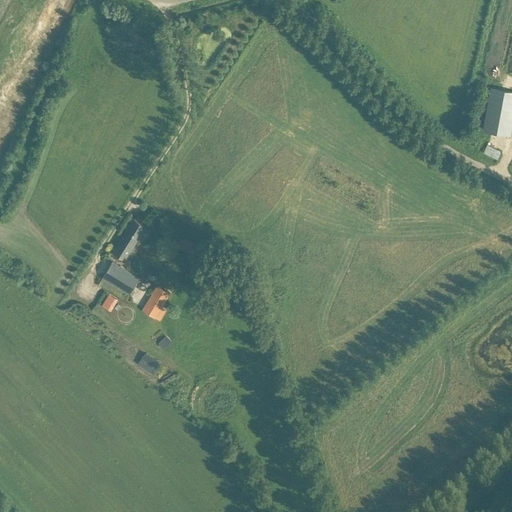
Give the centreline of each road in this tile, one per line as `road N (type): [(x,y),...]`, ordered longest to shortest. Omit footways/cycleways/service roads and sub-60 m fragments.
road 1 (unclassified): [(511,181),(431,138),(274,0)]
road 2 (unclassified): [(134,192),(186,105),(162,0)]
